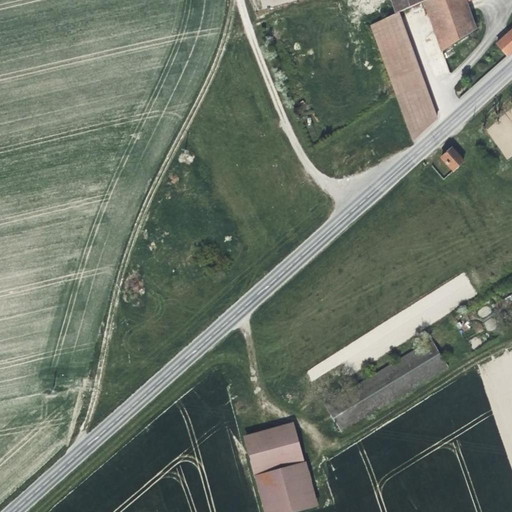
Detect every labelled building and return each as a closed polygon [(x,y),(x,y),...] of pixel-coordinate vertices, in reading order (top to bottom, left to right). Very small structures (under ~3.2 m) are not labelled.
[(390,0),(395,14),(398,13),(424,2),(426,0),(390,0)] [(465,1),(468,0),(426,0),(424,2),(442,51),(475,30),(465,1)] [(437,119),(398,13),(371,28),(412,141),(437,119)] [(507,56),(511,51),(511,30),(511,31),(496,45),(507,56)] [(443,57),(438,59),(443,73),(449,71),(443,57)] [(463,162),(457,155),(459,153),(454,147),(448,152),(441,157),(453,171),(463,162)] [(426,302),(305,366),(311,379),(352,357),(357,366),(444,320),(435,305),(429,308),(426,302)] [(341,433),(448,367),(432,340),(325,405),(341,433)] [(296,511),(318,506),(294,423),(244,437),(264,511),(296,511)]
